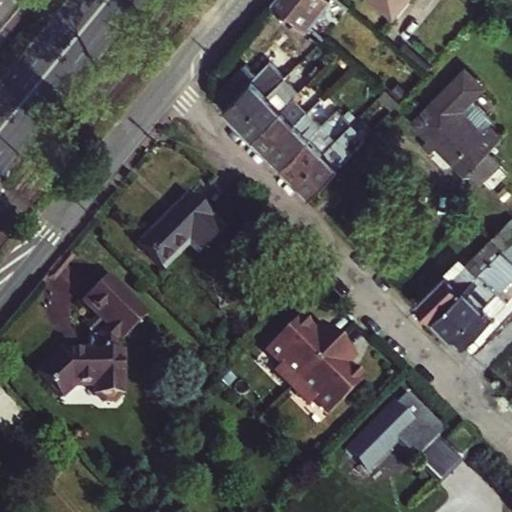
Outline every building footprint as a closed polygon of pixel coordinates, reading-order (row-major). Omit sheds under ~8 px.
[(282,0),(308,22),(326,0),(282,0)] [(236,126),(281,81),(267,68),(255,81),(243,69),(211,102),(236,126)] [(286,75),(281,81),(236,126),(251,142),(289,104),(301,92),(286,75)] [(412,125),(463,176),(484,155),(499,140),(486,127),(478,136),(455,113),(478,91),(462,76),(412,125)] [(392,113),(403,101),(389,89),(379,99),(392,113)] [(289,104),(251,142),(265,155),(303,118),(289,104)] [(317,132),(303,118),(265,155),(280,170),(317,132)] [(308,197),(363,142),(350,128),(332,146),(294,184),(308,197)] [(280,170),(294,184),(332,146),(317,132),(280,170)] [(498,169),(484,155),(463,176),(477,190),(498,169)] [(221,232),(188,198),(138,249),(161,272),(185,247),(196,257),(221,232)] [(415,302),(433,320),(510,242),(511,239),(511,227),(511,228),(506,223),(464,265),(449,280),(443,274),(415,302)] [(511,243),(510,242),(433,320),(461,347),(491,316),(481,307),(496,291),(511,275),(511,243)] [(457,260),(443,274),(449,280),(464,265),(457,260)] [(120,340),(145,314),(106,275),(81,300),(107,326),(99,334),(99,351),(58,351),(36,373),(62,398),(74,386),(94,386),(94,397),(97,397),(102,402),(113,403),(119,396),(122,396),(122,351),(113,351),(113,339),(116,336),(120,340)] [(481,307),(491,316),(506,301),(496,291),(481,307)] [(297,318),(264,352),(278,366),(273,372),(299,399),(345,352),(320,327),(313,333),(297,318)] [(352,358),(345,352),(299,399),(307,406),(313,401),(327,415),(361,381),(345,366),(352,358)] [(344,451),(364,471),(395,439),(414,458),(443,430),(405,391),(394,402),(393,401),(344,451)] [(460,457),(475,443),(458,426),(449,435),(443,441),(460,457)] [(443,441),(449,435),(443,430),(414,458),(438,482),(461,459),(460,457),(443,441)]
